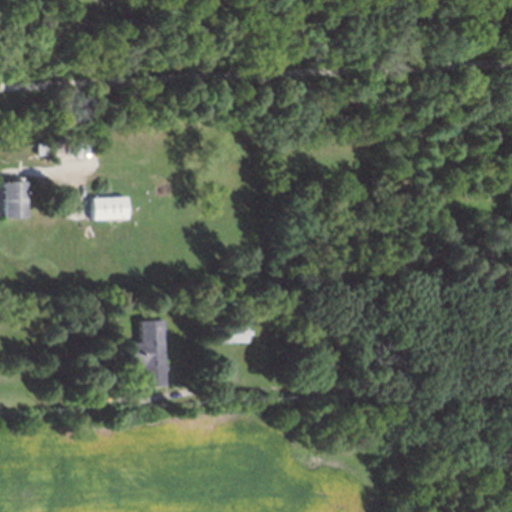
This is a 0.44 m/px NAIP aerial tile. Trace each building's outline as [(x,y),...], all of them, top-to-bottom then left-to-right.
[(30,150),(30,139),(39,139),(39,150),(30,150)] [(0,215),(0,179),(15,179),(16,215),(0,215)] [(82,218),(82,197),(85,196),(117,195),(118,217),(82,218)] [(133,382),(133,363),(119,363),(119,341),(129,340),(128,320),(155,320),(156,382),(133,382)] [(201,339),(201,324),(241,323),(242,338),(201,339)]
